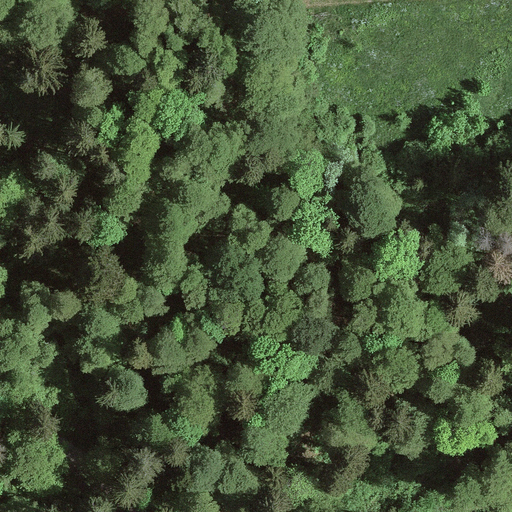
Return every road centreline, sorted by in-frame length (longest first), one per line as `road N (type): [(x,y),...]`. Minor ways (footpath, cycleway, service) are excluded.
road 1 (track): [(0,69),(106,15),(324,0)]
road 2 (track): [(154,511),(24,394),(0,395)]
